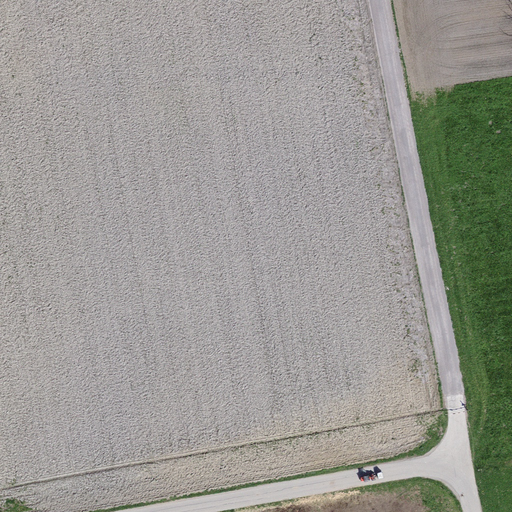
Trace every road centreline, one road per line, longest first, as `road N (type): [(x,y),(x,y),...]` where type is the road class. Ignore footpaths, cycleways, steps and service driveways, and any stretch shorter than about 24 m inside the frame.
road 1 (track): [(478,511),(386,0)]
road 2 (track): [(175,511),(468,460)]
